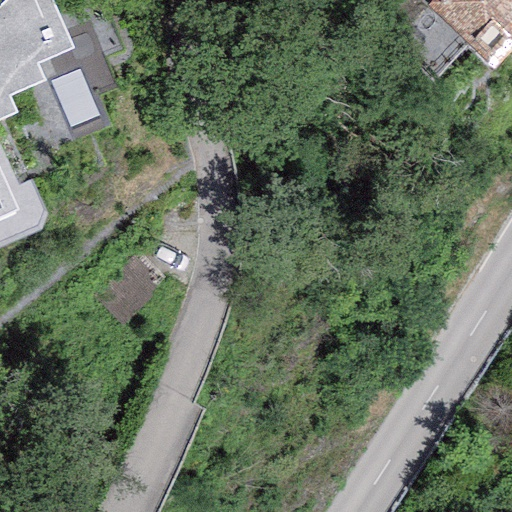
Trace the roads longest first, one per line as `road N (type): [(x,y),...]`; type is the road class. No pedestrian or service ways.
road 1 (residential): [(108,511),(209,275),(190,106),(190,0)]
road 2 (residential): [(354,511),(511,269)]
